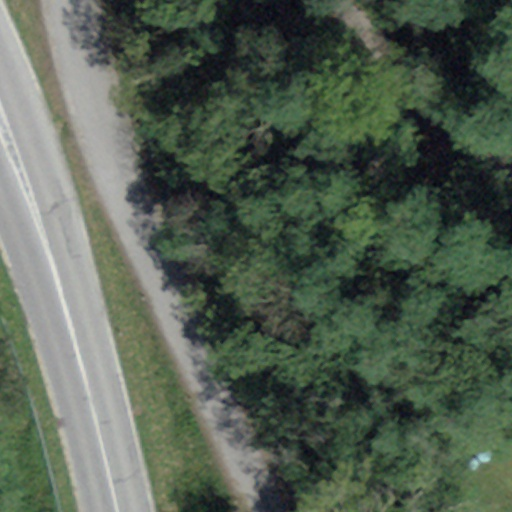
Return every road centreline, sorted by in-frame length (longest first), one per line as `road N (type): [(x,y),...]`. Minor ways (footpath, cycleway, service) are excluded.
road 1 (residential): [(277,511),(116,161),(75,45),(68,0)]
road 2 (secondary): [(118,511),(61,292),(0,124)]
